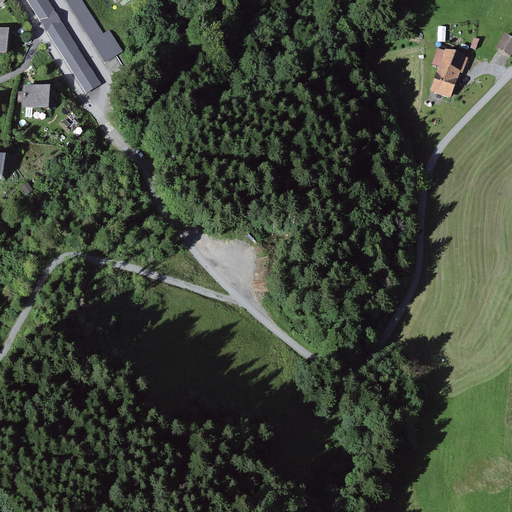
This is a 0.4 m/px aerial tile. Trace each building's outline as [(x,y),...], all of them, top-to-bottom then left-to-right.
[(47,0),(28,0),(91,96),(104,88),(47,0)] [(105,35),(82,0),(65,0),(107,65),(125,54),(111,31),(105,35)] [(12,33),(0,31),(0,55),(9,57),(12,33)] [(511,58),(511,39),(507,36),(498,51),(511,59),(511,58)] [(469,61),(447,52),(430,93),(453,102),(469,61)] [(52,91),(24,89),(22,112),(50,114),(52,91)] [(8,158),(0,156),(0,180),(4,181),(8,158)] [(33,190),(28,184),(22,188),(27,195),(33,190)]
